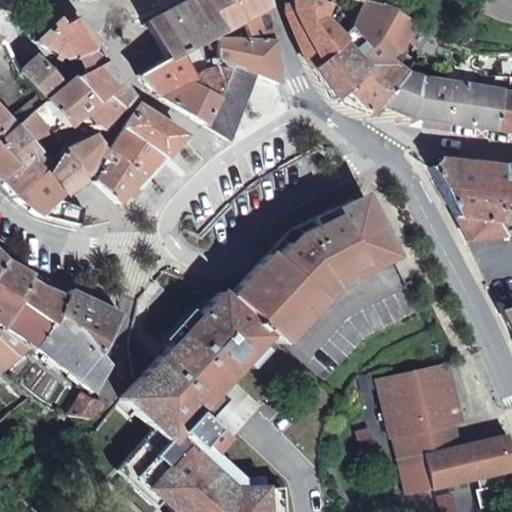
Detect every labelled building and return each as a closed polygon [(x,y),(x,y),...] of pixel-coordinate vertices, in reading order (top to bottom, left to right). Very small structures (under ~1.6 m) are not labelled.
[(274,39),(265,7),(262,0),(187,0),(145,22),(153,37),(164,57),(166,60),(176,55),(208,38),(241,19),(248,39),(274,39)] [(341,36),(322,16),(329,4),(312,0),(293,0),(294,10),(299,23),(301,29),(319,60),(311,66),(312,67),(346,41),(341,36)] [(394,10),(382,4),(381,3),(380,4),(365,0),(351,27),(368,48),(375,41),(394,10)] [(299,23),(294,10),(287,12),(290,23),(299,23)] [(417,24),(394,10),(375,41),(397,53),(399,54),(416,27),(417,24)] [(94,44),(74,16),(59,25),(56,19),(34,43),(69,60),(74,58),(90,51),(94,44)] [(319,60),(301,29),(299,23),(290,23),(294,33),(298,42),(302,50),(306,58),(311,66),(319,60)] [(368,48),(351,27),(341,36),(346,41),(312,67),(333,100),(369,70),(377,78),(391,60),(397,53),(375,41),(368,48)] [(164,57),(153,37),(147,40),(158,61),(164,57)] [(221,71),(216,60),(215,38),(208,38),(176,55),(188,79),(156,96),(156,97),(201,124),(215,97),(221,87),(226,73),(221,71)] [(248,39),(215,38),(216,60),(221,71),(226,73),(248,81),(251,73),(276,84),(274,39),(248,39)] [(119,81),(108,65),(101,62),(90,51),(74,58),(81,73),(72,78),(94,103),(119,81)] [(60,81),(37,55),(19,71),(17,72),(43,100),(60,87),(60,81)] [(188,79),(176,55),(166,60),(164,57),(158,61),(155,63),(136,75),(156,96),(188,79)] [(377,78),(369,70),(333,100),(334,101),(347,91),(370,115),(381,103),(406,73),(391,60),(377,78)] [(248,81),(226,73),(221,87),(215,97),(201,124),(226,139),(248,81)] [(501,91),(419,78),(406,73),(381,103),(385,107),(387,108),(410,117),(493,130),(501,91)] [(94,103),(72,78),(60,87),(43,100),(67,128),(76,119),(94,103)] [(130,97),(119,81),(94,103),(76,119),(99,130),(130,97)] [(511,132),(511,92),(501,91),(493,130),(511,132)] [(182,136),(136,106),(120,128),(160,158),(182,136)] [(50,135),(31,111),(14,125),(29,143),(50,135)] [(0,137),(12,127),(0,114),(0,137)] [(29,143),(14,125),(12,127),(0,137),(0,179),(15,168),(16,169),(37,151),(29,143)] [(160,158),(120,128),(108,147),(107,150),(144,175),(160,158)] [(101,144),(96,135),(89,135),(56,151),(57,154),(61,153),(79,181),(87,173),(94,177),(106,151),(99,148),(101,144)] [(53,161),(40,149),(37,151),(16,169),(15,168),(0,179),(0,182),(15,200),(44,173),(53,161)] [(144,175),(107,150),(106,151),(92,182),(116,204),(126,193),(136,183),(144,175)] [(79,181),(61,153),(57,154),(53,161),(44,173),(62,194),(79,181)] [(511,225),(511,223),(503,166),(435,159),(427,168),(454,217),(468,241),(511,236),(511,233),(511,225)] [(511,222),(511,166),(503,166),(511,223),(511,222)] [(62,194),(44,173),(15,200),(40,217),(42,216),(80,226),(84,208),(58,199),(62,194)] [(355,214),(349,201),(327,212),(315,229),(329,242),(347,213),(362,223),(370,210),(368,208),(355,214)] [(362,223),(347,213),(329,242),(315,229),(295,247),(271,269),(241,299),(243,301),(241,302),(231,291),(226,296),(224,299),(234,310),(238,306),(250,318),(247,321),(250,324),(253,321),(261,329),(272,339),(325,282),(389,251),(370,210),(362,223)] [(314,226),(292,237),(289,241),(295,247),(315,229),(327,212),(311,220),(314,226)] [(311,220),(287,231),(284,235),(289,241),(292,237),(314,226),(311,220)] [(289,241),(284,235),(265,255),(271,260),(289,241)] [(295,247),(289,241),(271,260),(265,255),(261,259),(271,269),(295,247)] [(389,251),(325,282),(272,339),(278,345),(330,289),(393,258),(389,251)] [(271,269),(261,259),(231,291),(241,302),(243,301),(241,299),(271,269)] [(31,274),(4,260),(0,264),(0,326),(17,300),(14,298),(28,279),(31,274)] [(64,297),(40,286),(28,279),(14,298),(17,300),(49,323),(56,314),(64,297)] [(172,296),(154,280),(144,291),(161,308),(172,296)] [(119,315),(68,290),(64,297),(56,314),(80,332),(97,354),(119,315)] [(234,310),(224,299),(218,294),(136,381),(120,399),(152,429),(166,442),(172,435),(182,425),(193,413),(213,391),(263,336),(258,332),(261,329),(253,321),(250,324),(247,321),(250,318),(238,306),(234,310)] [(49,323),(17,300),(0,326),(32,346),(49,323)] [(511,307),(500,310),(511,334),(511,307)] [(80,332),(56,314),(32,346),(75,380),(91,393),(106,364),(97,354),(80,332)] [(19,358),(0,341),(0,372),(0,373),(19,358)] [(447,365),(377,380),(389,438),(398,436),(405,434),(407,446),(408,447),(409,448),(409,450),(410,451),(411,452),(413,453),(415,454),(417,454),(418,455),(419,455),(421,454),(457,446),(452,423),(460,422),(447,365)] [(217,394),(213,391),(193,413),(202,420),(217,404),(217,394)] [(88,397),(82,392),(65,416),(88,420),(100,401),(88,397)] [(202,420),(193,413),(182,425),(172,435),(199,460),(208,450),(210,452),(222,439),(202,420)] [(166,442),(152,429),(119,464),(133,477),(166,442)] [(410,451),(409,450),(409,448),(408,447),(407,446),(405,434),(398,436),(405,469),(427,482),(421,454),(419,455),(418,455),(417,454),(415,454),(413,453),(411,452),(410,451)] [(280,511),(279,488),(231,490),(199,460),(172,435),(166,442),(133,477),(170,511),(280,511)] [(421,454),(427,482),(429,490),(431,490),(511,471),(511,459),(506,435),(421,454)]
